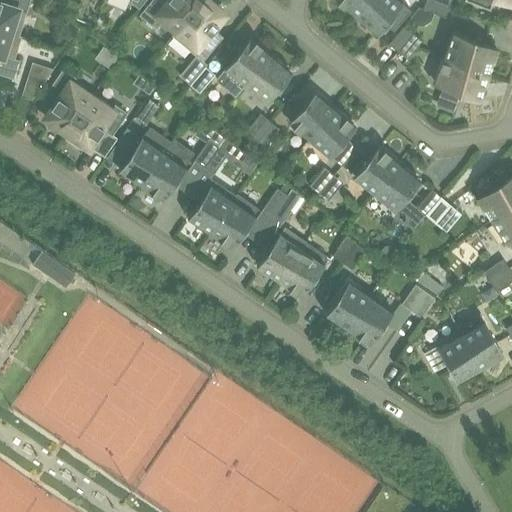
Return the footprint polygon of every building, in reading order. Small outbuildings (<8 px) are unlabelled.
[(0,29),(9,32),(20,35),(30,0),(0,0),(0,2),(0,1),(0,29)] [(171,35),(172,36),(201,0),(150,0),(138,14),(155,28),(164,18),(176,29),(171,35)] [(218,6),(210,0),(201,0),(172,36),(202,61),(223,36),(213,29),(217,24),(215,23),(222,14),(216,8),(218,6)] [(336,0),(354,15),(366,0),(336,0)] [(366,0),(354,15),(376,33),(384,23),(393,31),(410,10),(401,2),(403,0),(366,0)] [(444,17),(449,5),(434,0),(425,0),(422,8),(444,17)] [(501,0),(511,3),(511,0),(465,0),(489,9),(492,0),(501,0)] [(388,44),(397,51),(413,33),(403,25),(388,44)] [(0,74),(14,79),(20,60),(15,59),(22,36),(20,35),(9,32),(0,29),(0,74)] [(452,32),(442,57),(488,74),(497,49),(452,32)] [(422,40),(413,33),(397,51),(407,59),(422,40)] [(225,68),(245,84),(270,54),(250,37),(227,64),(228,65),(225,68)] [(267,98),(290,71),(270,54),(245,84),(264,101),(267,98)] [(478,98),(488,74),(442,57),(433,81),(478,98)] [(33,97),(53,68),(32,62),(23,91),(33,97)] [(199,92),(214,74),(205,66),(189,84),(199,92)] [(65,134),(93,93),(73,80),(75,77),(62,68),(47,91),(57,98),(51,106),(53,108),(46,117),(53,122),(52,125),(65,134)] [(289,122),(309,138),(334,108),(315,91),(292,118),(292,119),(289,122)] [(93,93),(65,134),(78,143),(80,140),(87,145),(94,136),(96,137),(102,128),(112,135),(127,112),(114,103),(112,106),(93,93)] [(145,125),(159,105),(149,98),(135,118),(145,125)] [(331,152),(354,125),(334,108),(309,138),(329,155),(331,152)] [(245,131),(254,139),(269,120),(260,112),(245,131)] [(278,128),(269,120),(254,139),(263,146),(278,128)] [(119,169),(140,184),(171,140),(149,125),(119,169)] [(161,199),(194,152),(173,137),(171,140),(140,184),(161,199)] [(194,159),(204,166),(218,146),(208,139),(194,159)] [(354,176),(373,192),(399,162),(379,145),(356,173),(354,176)] [(214,173),(228,153),(218,146),(204,166),(214,173)] [(350,173),(365,155),(356,147),(341,165),(350,173)] [(396,206),(418,179),(399,162),(373,192),(393,209),(395,206),(396,206)] [(309,185),(318,193),(333,174),(324,167),(309,185)] [(511,173),(476,198),(491,220),(511,205),(511,173)] [(188,217),(209,232),(235,194),(214,179),(188,217)] [(263,207),(273,214),(286,194),(277,187),(263,207)] [(416,207),(425,215),(440,196),(431,189),(416,207)] [(209,232),(230,247),(258,207),(236,192),(235,194),(209,232)] [(296,201),(286,194),(273,214),(283,221),(296,201)] [(434,222),(450,204),(440,196),(425,215),(434,222)] [(511,236),(511,205),(491,220),(505,241),(511,236)] [(277,236),(257,265),(278,280),(301,248),(305,240),(284,226),(279,233),(277,236)] [(332,255),(342,262),(355,242),(346,236),(332,255)] [(301,248),(278,280),(299,295),(320,266),(319,266),(322,262),(327,255),(305,240),(301,248)] [(365,249),(355,242),(342,262),(352,269),(365,249)] [(74,273),(67,268),(41,250),(31,264),(65,287),(74,273)] [(369,251),(358,269),(371,276),(381,258),(369,251)] [(482,271),(489,281),(509,268),(502,258),(482,271)] [(424,285),(436,294),(442,286),(429,277),(424,285)] [(346,284),(326,313),(347,328),(369,296),(348,281),(346,284)] [(414,284),(401,303),(411,310),(424,290),(414,284)] [(434,297),(424,290),(411,310),(421,317),(434,297)] [(369,296),(347,328),(368,343),(388,314),(390,310),(369,296)] [(478,313),(456,325),(460,333),(479,368),(502,355),(485,324),(484,324),(478,313)] [(437,345),(425,352),(434,370),(447,363),(456,380),(479,368),(460,333),(437,345)] [(369,368),(389,387),(409,365),(388,347),(369,368)]
